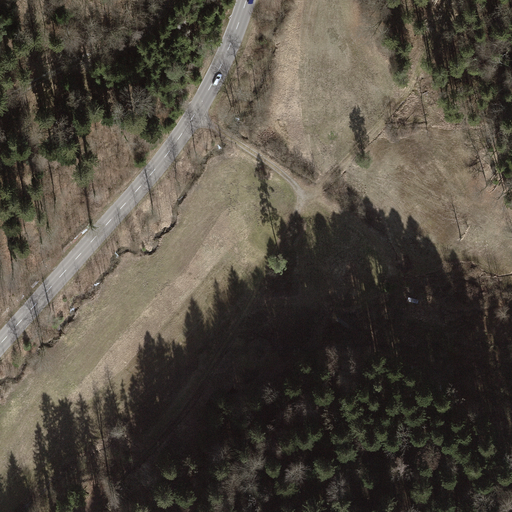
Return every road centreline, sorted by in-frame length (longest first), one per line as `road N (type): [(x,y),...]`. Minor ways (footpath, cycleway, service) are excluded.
road 1 (track): [(189,123),(282,172),(300,197),(295,218),(196,396),(88,511)]
road 2 (tertiary): [(0,348),(112,224),(189,123),(246,0)]
road 3 (track): [(300,197),(323,197),(392,249),(401,298),(388,388),(362,435),(302,504)]
road 4 (track): [(312,197),(401,104),(449,0)]
road 5 (track): [(170,0),(131,43),(0,98)]
